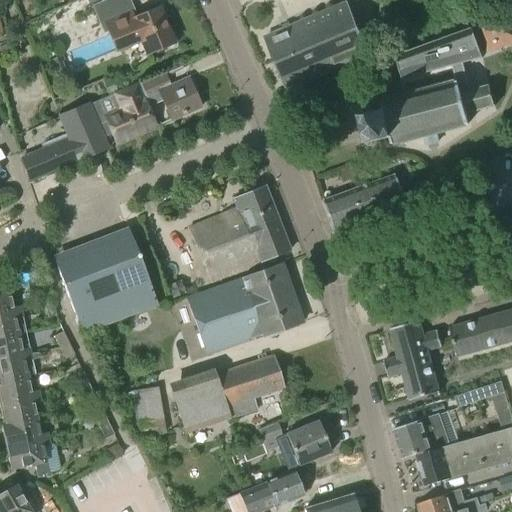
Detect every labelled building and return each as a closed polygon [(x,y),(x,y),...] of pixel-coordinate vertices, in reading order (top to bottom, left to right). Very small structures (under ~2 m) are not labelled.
[(172,43),(158,9),(134,20),(125,0),(89,0),(92,6),(91,6),(103,34),(113,30),(121,49),(141,41),(146,54),(172,43)] [(346,4),(265,38),(287,90),(368,56),(346,4)] [(487,18),(474,23),(487,58),(502,52),(501,49),(511,44),(511,11),(487,20),(487,18)] [(488,85),(470,89),(463,63),(483,58),(472,28),(396,55),(402,79),(452,66),(456,82),(380,101),(382,108),(358,115),(365,143),(389,137),(391,144),(423,135),(426,145),(437,142),(435,133),(467,124),(465,114),(493,106),(488,85)] [(48,62),(54,76),(65,71),(59,57),(48,62)] [(150,107),(162,102),(170,121),(200,108),(188,79),(170,86),(164,75),(140,85),(150,107)] [(98,100),(89,104),(103,137),(111,133),(116,145),(157,127),(137,82),(110,93),(117,109),(104,114),(98,100)] [(287,108),(291,119),(319,109),(316,98),(287,108)] [(89,104),(58,117),(66,134),(47,142),(49,147),(21,159),(28,182),(77,161),(106,149),(101,137),(103,137),(89,104)] [(349,168),(338,172),(341,182),(352,178),(349,168)] [(392,175),(356,188),(367,217),(402,205),(392,175)] [(258,263),(290,250),(265,186),(232,199),(236,209),(258,263)] [(367,217),(356,188),(320,200),(330,231),(333,230),(338,233),(345,230),(346,224),(367,217)] [(210,282),(258,263),(236,209),(189,228),(210,282)] [(88,292),(68,297),(81,333),(156,305),(131,239),(101,250),(76,260),(83,278),(88,292)] [(88,292),(83,278),(76,260),(56,267),(68,297),(88,292)] [(241,280),(260,335),(261,337),(300,323),(279,264),(240,278),(241,280)] [(260,335),(241,280),(187,299),(206,354),(260,335)] [(0,294),(0,316),(14,314),(20,312),(19,307),(13,308),(9,292),(0,294)] [(41,307),(51,304),(46,292),(37,296),(41,307)] [(55,316),(51,304),(41,307),(46,319),(55,316)] [(511,308),(449,326),(458,356),(511,340),(511,308)] [(0,339),(25,334),(20,312),(14,314),(0,316),(0,339)] [(390,328),(397,355),(383,359),(388,375),(402,371),(410,399),(439,391),(428,350),(441,346),(437,330),(424,334),(420,320),(390,328)] [(59,348),(68,343),(62,332),(53,336),(59,348)] [(0,339),(0,361),(23,356),(30,355),(29,349),(28,349),(25,334),(0,339)] [(68,343),(59,348),(64,360),(73,355),(68,343)] [(0,361),(0,383),(27,377),(34,375),(30,360),(37,359),(36,354),(31,355),(30,355),(23,356),(0,361)] [(256,410),(252,398),(282,387),(272,355),(215,374),(220,389),(174,405),(183,434),(256,410)] [(78,388),(88,384),(82,372),(73,377),(78,388)] [(0,383),(0,405),(39,397),(38,390),(30,392),(27,377),(0,383)] [(458,408),(491,397),(497,415),(510,411),(505,393),(501,382),(455,397),(458,408)] [(88,384),(78,388),(84,400),(93,395),(88,384)] [(132,390),(142,441),(164,434),(155,386),(132,390)] [(0,424),(0,426),(0,427),(37,420),(33,403),(40,402),(39,397),(0,405),(0,412),(2,424),(0,424)] [(107,423),(102,412),(93,416),(98,428),(107,423)] [(418,454),(419,455),(449,446),(458,443),(448,412),(439,415),(439,414),(422,420),(393,429),(403,459),(418,454)] [(40,434),(37,420),(0,427),(5,448),(48,439),(47,432),(40,434)] [(284,434),(293,455),(282,459),(287,470),(329,452),(317,421),(284,434)] [(107,423),(98,428),(104,439),(113,435),(107,423)] [(257,431),(265,453),(279,447),(275,437),(280,435),(276,424),(257,431)] [(449,446),(419,455),(427,485),(511,460),(511,427),(460,443),(458,443),(449,446)] [(9,469),(33,464),(37,478),(57,473),(59,471),(59,469),(55,448),(49,444),(48,439),(5,448),(9,469)] [(120,452),(117,445),(106,450),(110,458),(120,452)] [(230,511),(258,511),(301,495),(300,492),(303,491),(299,480),(296,481),(292,471),(251,488),(241,492),(239,493),(239,494),(226,500),(230,511)] [(511,476),(499,480),(503,492),(511,489),(511,476)] [(248,479),(237,484),(241,492),(251,488),(248,479)] [(30,511),(14,484),(0,492),(0,504),(4,511),(30,511)] [(417,504),(419,511),(460,511),(480,506),(477,498),(464,502),(460,490),(417,504)] [(302,509),(303,511),(356,511),(351,494),(302,509)]
